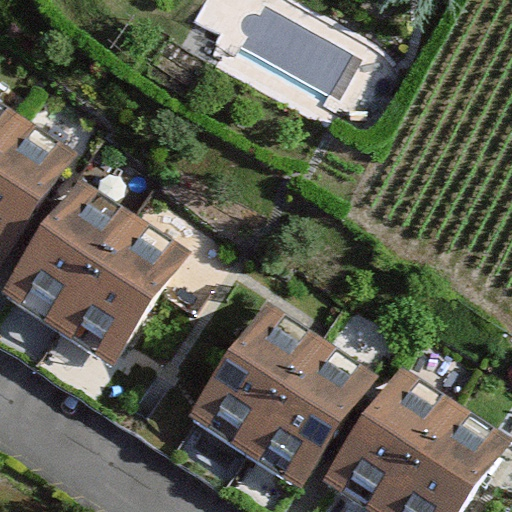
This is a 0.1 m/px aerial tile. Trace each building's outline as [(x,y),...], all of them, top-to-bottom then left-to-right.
[(0,191),(33,136),(0,116),(0,191)] [(0,271),(23,285),(81,189),(91,171),(33,136),(0,191),(0,271)] [(65,349),(140,224),(81,189),(23,285),(6,314),(65,349)] [(140,224),(65,349),(123,384),(197,259),(140,224)] [(246,468),(322,347),(273,316),(197,437),(246,468)] [(322,495),(389,389),(322,347),(246,468),(313,510),(322,495)] [(349,511),(393,511),(458,410),(399,373),(389,389),(322,495),(349,511)] [(474,511),(511,452),(511,443),(458,410),(393,511),(474,511)]
